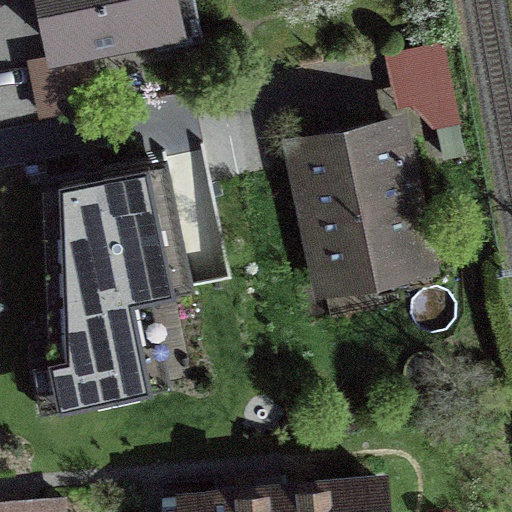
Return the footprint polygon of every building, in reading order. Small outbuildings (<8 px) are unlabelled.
[(195,0),(45,0),(55,47),(153,28),(157,46),(203,37),(195,0)] [(457,123),(441,46),(389,57),(398,101),(415,97),(422,130),(457,123)] [(295,150),(321,275),(427,253),(400,127),(295,150)] [(144,178),(65,194),(70,368),(54,371),(62,411),(145,394),(126,304),(168,296),(144,178)] [(382,511),(379,477),(162,497),(163,511),(382,511)] [(65,511),(64,497),(0,502),(0,511),(65,511)]
